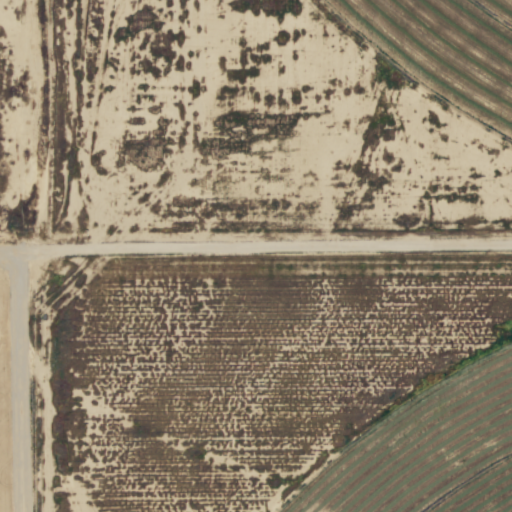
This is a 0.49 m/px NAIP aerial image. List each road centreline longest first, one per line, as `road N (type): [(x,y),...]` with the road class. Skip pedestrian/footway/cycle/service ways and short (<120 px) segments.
road 1 (residential): [(27,0),(29,511)]
road 2 (track): [(29,251),(511,232)]
